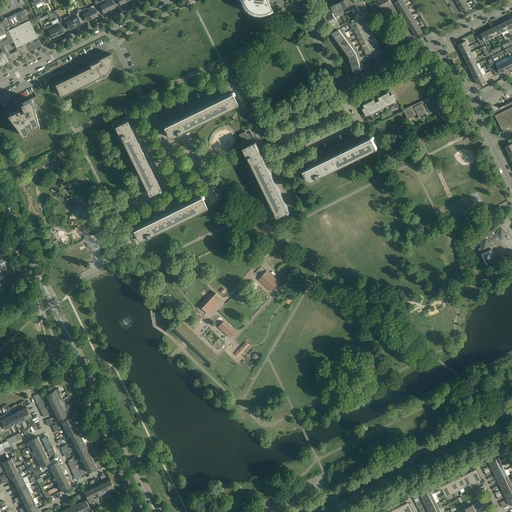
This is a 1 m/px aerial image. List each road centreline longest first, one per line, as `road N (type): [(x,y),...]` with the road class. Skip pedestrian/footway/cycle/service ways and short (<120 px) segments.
road 1 (tertiary): [(156,511),(0,193)]
road 2 (tertiary): [(511,409),(302,511)]
road 3 (tertiary): [(325,511),(511,420)]
road 4 (tertiary): [(108,30),(0,84)]
